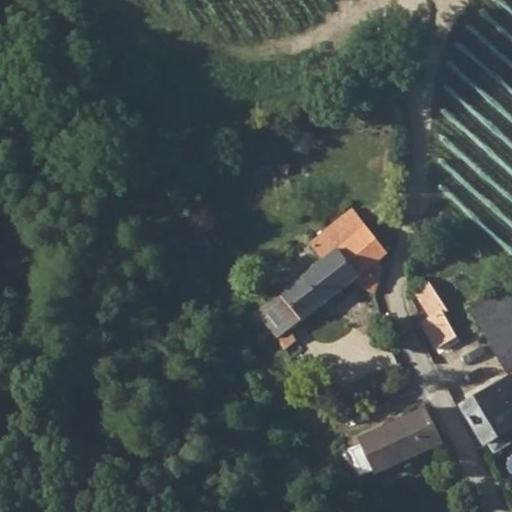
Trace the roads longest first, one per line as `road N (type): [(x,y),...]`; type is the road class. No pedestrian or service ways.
road 1 (track): [(455,0),(432,37),(406,273),(406,320),(436,383)]
road 2 (residential): [(436,383),(505,511)]
